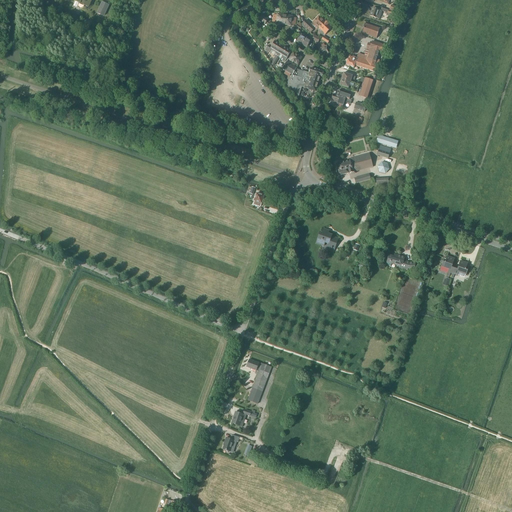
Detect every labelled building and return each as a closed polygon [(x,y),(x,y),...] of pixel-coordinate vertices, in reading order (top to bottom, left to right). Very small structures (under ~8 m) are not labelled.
[(96,13),(104,16),(109,5),(102,2),(96,13)] [(395,16),(396,13),(381,8),(380,11),(373,8),(372,11),(371,11),(370,16),(376,18),(378,14),(381,15),(382,11),(395,16)] [(265,25),(265,24),(268,19),(261,15),(258,21),(265,25)] [(316,30),(318,29),(324,22),(318,17),(312,24),(311,25),(306,20),(302,25),(310,33),(314,29),(316,30)] [(324,22),(318,29),(321,32),(320,33),(322,35),(323,34),(325,35),(332,28),(325,21),(324,22)] [(365,24),(365,23),(362,33),(362,34),(362,33),(376,38),(380,28),(379,28),(379,29),(365,24)] [(296,42),(301,45),(307,37),(303,35),(303,36),(300,35),(301,33),(299,32),(296,36),(299,38),(296,42)] [(307,37),(301,45),(306,48),(311,41),(309,40),(309,38),(307,37)] [(273,56),(276,57),(283,46),(275,41),(271,48),(267,46),(265,50),(270,54),(271,52),(275,54),(273,56)] [(354,66),(375,73),(378,65),(379,61),(376,60),(379,52),(382,53),(384,46),(372,42),(371,44),(368,43),(366,49),(367,49),(365,56),(358,54),(357,58),(354,66)] [(317,48),(319,50),(322,57),(326,54),(327,55),(329,54),(330,52),(326,46),(325,46),(324,44),(317,48)] [(283,46),(276,57),(278,59),(279,57),(281,58),(283,59),(282,61),(284,62),(286,58),(287,58),(291,51),(283,46)] [(289,60),(293,62),(297,55),(293,53),(289,60)] [(297,55),(293,62),(297,65),(301,58),(297,55)] [(354,68),(354,66),(357,58),(353,57),(352,58),(349,57),(348,60),(346,65),(354,68)] [(282,69),(287,72),(292,64),(289,62),(288,63),(286,62),(282,69)] [(292,64),(287,72),(292,75),(296,68),(294,67),(295,66),(292,64)] [(301,78),(292,75),(287,83),(298,96),(301,87),(314,91),(316,90),(321,78),(323,72),(316,69),(315,70),(315,69),(314,70),(310,69),(309,73),(307,72),(307,73),(304,72),(301,78)] [(343,73),(341,79),(350,82),(351,79),(354,80),(355,77),(352,76),(343,73)] [(359,96),(368,99),(374,81),(365,78),(359,96)] [(350,82),(341,79),(339,85),(348,88),(349,85),(352,86),(351,89),(354,89),(353,92),(357,93),(359,85),(350,82)] [(333,103),(342,106),(343,106),(344,101),(346,102),(346,103),(350,104),(351,101),(349,100),(350,95),(338,91),(336,96),(333,95),(331,99),(334,100),(333,103)] [(364,112),(366,106),(356,103),(354,109),(364,112)] [(377,155),(388,159),(388,157),(390,153),(391,149),(380,146),(377,155)] [(336,164),(338,171),(339,176),(353,173),(353,174),(355,173),(355,172),(373,167),(371,162),(370,159),(371,159),(369,154),(349,159),(349,161),(336,164)] [(379,172),(385,174),(389,170),(388,164),(382,162),(377,167),(379,172)] [(370,180),(369,174),(354,179),(356,184),(370,180)] [(388,179),(376,180),(376,187),(388,187),(388,179)] [(253,204),(260,207),(261,204),(264,196),(256,193),(254,201),(253,204)] [(328,244),(328,245),(327,249),(333,251),(338,239),(331,237),(332,235),(328,234),(328,232),(326,231),(327,230),(324,229),(323,231),(324,232),(323,235),(319,234),(316,244),(323,246),(324,242),(328,244)] [(403,261),(404,258),(395,255),(395,256),(395,257),(389,256),(387,262),(386,262),(386,265),(391,266),(392,264),(399,266),(399,269),(398,269),(407,271),(408,269),(414,269),(415,263),(414,263),(410,263),(409,263),(403,261)] [(447,272),(452,274),(455,266),(452,266),(453,265),(452,265),(454,259),(447,256),(446,259),(444,258),(441,267),(448,269),(447,272)] [(452,274),(451,278),(453,278),(454,276),(453,276),(454,274),(457,276),(457,275),(462,277),(463,277),(464,277),(465,276),(465,275),(466,275),(469,267),(467,266),(468,263),(460,261),(458,267),(457,267),(455,266),(452,274)] [(246,367),(256,371),(258,372),(248,400),(257,404),(271,367),(261,364),(259,363),(249,360),(246,367)] [(235,412),(231,423),(242,427),(246,416),(235,412)] [(223,449),(223,450),(230,452),(234,441),(238,442),(239,438),(232,435),(231,440),(226,438),(225,442),(223,449)] [(167,506),(166,508),(174,511),(177,503),(166,499),(164,505),(167,506)]
